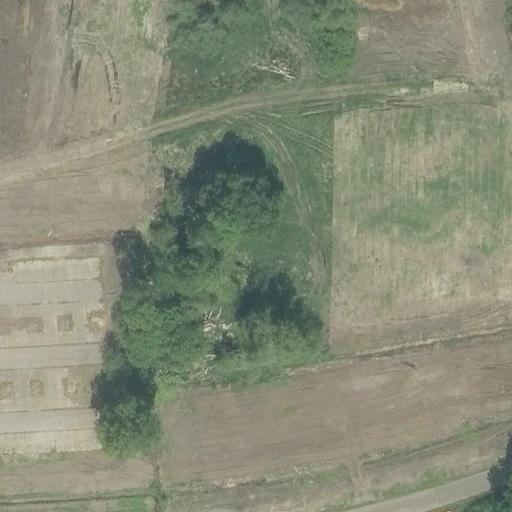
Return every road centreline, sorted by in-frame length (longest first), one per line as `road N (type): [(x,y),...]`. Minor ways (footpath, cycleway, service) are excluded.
road 1 (track): [(202,511),(220,473),(281,453),(439,425),(455,404),(406,0)]
road 2 (unclassified): [(382,511),(511,469)]
